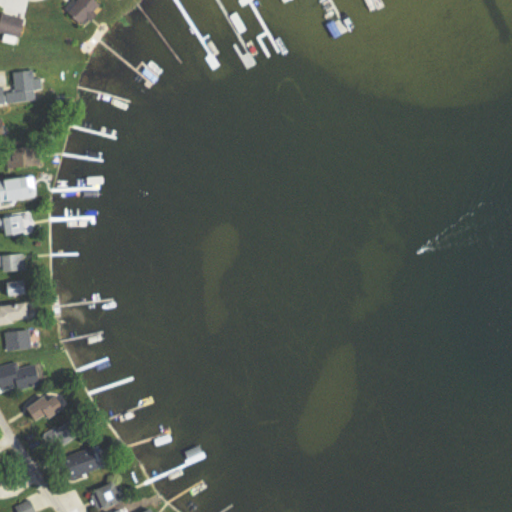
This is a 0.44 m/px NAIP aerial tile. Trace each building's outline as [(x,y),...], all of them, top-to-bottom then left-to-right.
[(76,0),(72,0),(66,6),(83,23),(92,14),(91,13),(101,2),(98,0),(76,0),(77,0),(76,0)] [(3,11),(0,20),(0,30),(22,37),(28,19),(3,11)] [(38,100),(38,89),(45,89),(45,78),(38,78),(37,70),(16,71),(17,101),(38,100)] [(37,189),(34,176),(6,183),(11,204),(46,196),(44,187),(37,189)] [(0,227),(1,236),(32,231),(29,210),(0,214),(0,227)] [(26,271),(25,254),(0,254),(0,265),(7,265),(7,272),(26,271)] [(29,278),(7,282),(9,297),(31,293),(29,278)] [(0,324),(37,320),(34,302),(0,305),(0,324)] [(33,348),(31,329),(6,331),(8,351),(33,348)] [(21,368),(18,360),(0,366),(0,389),(1,393),(46,379),(40,362),(21,368)] [(70,406),(63,394),(54,399),(52,396),(33,407),(42,422),(70,406)] [(86,429),(73,414),(45,438),(58,453),(86,429)] [(109,508),(127,503),(121,483),(103,488),(109,508)] [(16,511),(36,511),(30,499),(14,506),(16,511)]
